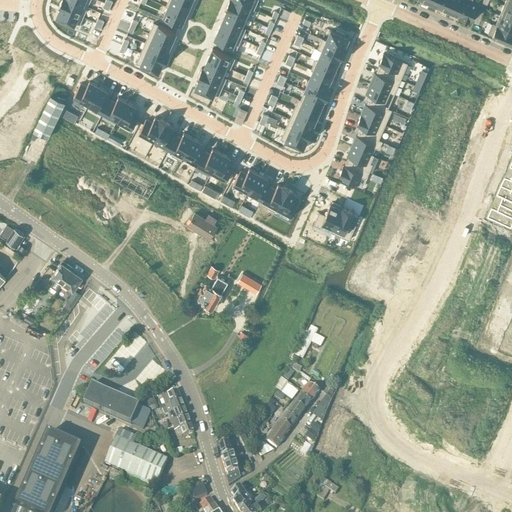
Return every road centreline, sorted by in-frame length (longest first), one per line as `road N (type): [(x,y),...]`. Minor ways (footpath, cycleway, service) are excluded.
road 1 (residential): [(511,94),(416,313),(383,365),(369,413),(390,437),(497,486)]
road 2 (tertiary): [(221,491),(191,398),(153,327),(99,273),(0,205)]
road 3 (residential): [(37,0),(47,36),(291,165),(312,162)]
road 4 (residential): [(381,4),(330,141),(312,162)]
road 5 (residential): [(221,491),(260,470),(321,394)]
road 6 (residential): [(381,4),(511,60)]
